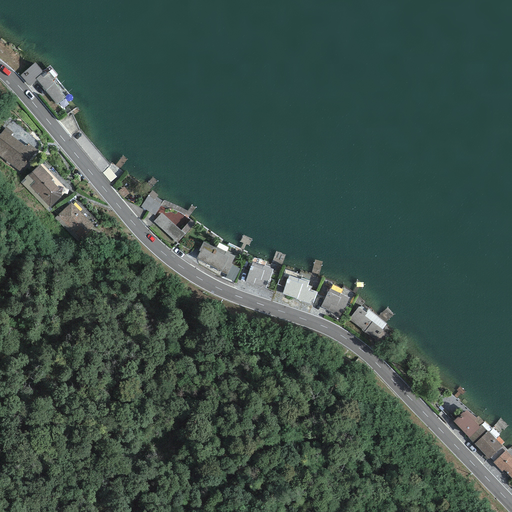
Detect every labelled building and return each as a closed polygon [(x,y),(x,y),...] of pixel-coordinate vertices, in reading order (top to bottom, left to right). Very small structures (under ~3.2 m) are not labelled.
[(56,105),(69,94),(55,79),(57,75),(50,66),(44,70),(41,71),(35,63),(20,75),(29,86),(36,81),(56,105)] [(0,157),(20,172),(37,150),(27,143),(25,146),(11,135),(13,133),(5,127),(0,134),(0,157)] [(29,186),(50,208),(60,199),(61,193),(61,192),(51,180),(52,178),(39,165),(28,175),(33,181),(29,186)] [(49,212),(52,209),(50,208),(29,186),(33,181),(28,175),(27,175),(20,182),(49,212)] [(148,193),(141,204),(154,213),(162,202),(148,193)] [(94,227),(71,202),(54,218),(78,242),(94,227)] [(184,234),(161,213),(153,222),(176,243),(184,234)] [(235,256),(204,242),(196,258),(226,275),(231,264),(235,256)] [(273,269),(252,262),(245,281),(265,288),(268,282),(268,283),(273,269)] [(224,278),(234,282),(241,267),(231,264),(226,275),(224,278)] [(287,279),(282,294),(312,305),(317,292),(311,290),(312,287),(308,286),(309,282),(289,276),(288,279),(287,279)] [(349,298),(330,288),(320,307),(339,317),(349,298)] [(366,313),(358,307),(349,319),(374,340),(383,330),(382,329),(365,316),(367,313),(366,313)] [(382,329),(386,324),(369,310),(366,313),(367,313),(365,316),(382,329)] [(468,438),(480,428),(479,427),(481,425),(484,422),(478,416),(476,418),(466,411),(464,413),(463,412),(453,421),(468,438)] [(488,459),(502,446),(501,445),(496,439),(488,431),(487,432),(481,425),(479,427),(480,428),(468,438),(488,459)] [(501,445),(504,442),(499,437),(496,439),(501,445)] [(511,479),(511,457),(506,450),(493,462),(502,472),(504,470),(511,479)]
